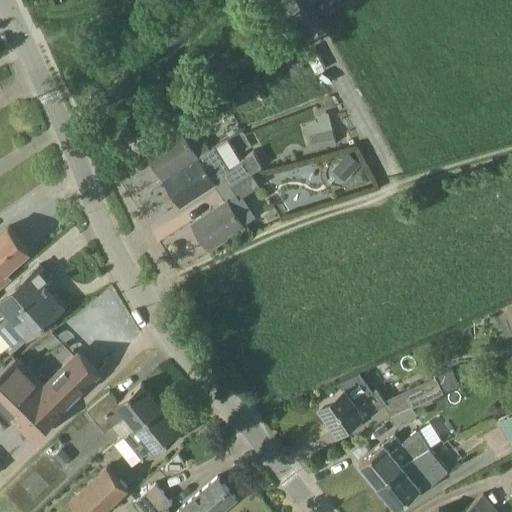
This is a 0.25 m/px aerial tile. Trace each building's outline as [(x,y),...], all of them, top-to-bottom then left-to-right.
[(300,56),(285,63),(291,75),(306,67),(300,56)] [(184,115),(192,129),(195,127),(237,104),(230,90),(184,115)] [(209,148),(195,127),(192,129),(184,134),(181,128),(146,150),(164,178),(209,148)] [(333,129),(310,135),(313,149),(336,143),(333,129)] [(230,185),(250,172),(261,165),(253,151),(240,158),(227,138),(212,146),(209,148),(164,178),(181,205),(216,182),(214,178),(222,172),(230,185)] [(361,163),(348,152),(335,166),(348,177),(361,163)] [(250,172),(230,185),(239,198),(259,185),(250,172)] [(244,225),(230,203),(227,199),(192,221),(209,247),(244,225)] [(0,285),(11,276),(5,270),(28,250),(8,227),(0,234),(0,285)] [(0,298),(0,305),(27,337),(63,306),(48,287),(49,286),(45,282),(51,277),(40,264),(0,298)] [(111,287),(63,319),(93,363),(106,354),(112,363),(128,353),(124,347),(143,334),(111,287)] [(99,373),(78,351),(43,385),(16,356),(0,368),(0,405),(1,404),(34,438),(60,413),(59,412),(99,373)] [(366,418),(385,405),(391,417),(413,407),(444,392),(436,376),(385,400),(377,388),(356,402),(345,387),(319,405),(337,430),(362,413),(366,418)] [(127,413),(137,425),(160,406),(141,383),(118,402),(109,392),(87,410),(105,432),(127,413)] [(160,406),(137,425),(124,436),(143,459),(179,429),(160,406)] [(418,413),(413,407),(391,417),(400,428),(418,413)] [(511,419),(502,425),(511,444),(511,419)] [(430,448),(426,443),(425,441),(421,434),(422,433),(419,428),(402,442),(395,434),(384,442),(360,462),(378,484),(402,464),(428,449),(430,448)] [(72,458),(60,446),(47,457),(59,470),(72,458)] [(432,452),(430,448),(428,449),(402,464),(378,484),(396,506),(419,487),(422,491),(446,471),(439,463),(432,452)] [(107,466),(70,500),(81,511),(103,511),(128,490),(107,466)] [(218,511),(235,497),(217,476),(175,511),(168,511),(165,508),(172,502),(155,482),(133,501),(142,511),(218,511)] [(434,511),(498,511),(483,493),(460,511),(441,511),(439,508),(434,511)]
